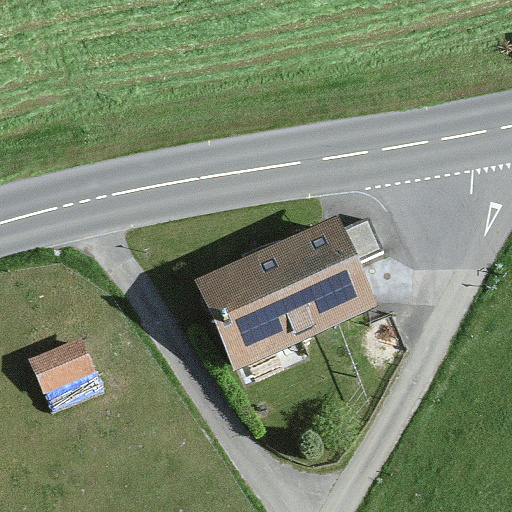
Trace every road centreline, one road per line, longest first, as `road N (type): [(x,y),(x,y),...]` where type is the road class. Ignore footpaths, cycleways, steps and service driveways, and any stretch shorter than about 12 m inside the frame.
road 1 (tertiary): [(511,125),(190,179),(0,223)]
road 2 (track): [(81,201),(109,257),(287,511)]
